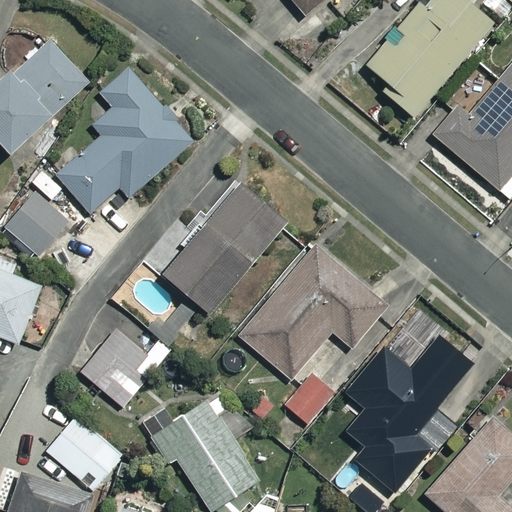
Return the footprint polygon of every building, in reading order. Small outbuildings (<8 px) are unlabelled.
[(329,0),(292,0),(308,19),(329,0)] [(424,7),(370,70),(392,88),(386,95),(417,121),(497,27),(465,0),(418,0),(417,2),(424,7)] [(502,21),(511,10),(511,0),(493,0),(487,7),(502,21)] [(94,88),(55,45),(0,94),(0,142),(15,159),(94,88)] [(511,70),(471,119),(460,110),(436,139),(511,202),(511,70)] [(195,145),(132,72),(105,95),(118,110),(97,129),(106,139),(61,179),(93,216),(126,187),(135,198),(195,145)] [(288,227),(241,190),(169,280),(215,317),(288,227)] [(71,226),(39,197),(9,230),(40,259),(71,226)] [(388,309),(319,250),(242,339),(292,383),(334,334),(353,351),(388,309)] [(0,259),(0,339),(22,348),(45,292),(16,280),(21,268),(0,259)] [(85,376),(127,409),(129,407),(145,419),(160,400),(145,388),(175,351),(163,342),(150,358),(119,333),(85,376)] [(465,383),(429,353),(412,373),(395,359),(372,386),(382,394),(348,435),(384,465),(368,485),(392,504),(457,425),(441,412),(465,383)] [(335,397),(313,377),(287,407),(309,426),(335,397)] [(231,413),(222,399),(157,441),(174,467),(181,463),(212,511),(220,511),(264,484),(222,419),(231,413)] [(511,511),(511,431),(499,419),(429,498),(444,511),(511,511)] [(127,459),(79,420),(44,462),(61,475),(66,468),(98,494),(127,459)] [(92,511),(97,500),(26,476),(13,511),(92,511)] [(279,511),(283,501),(267,496),(255,511),(279,511)]
